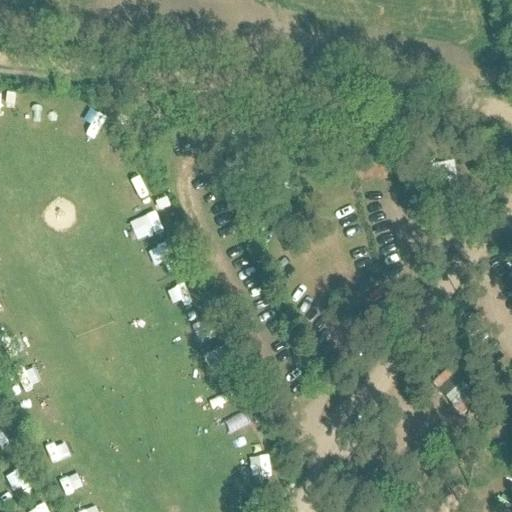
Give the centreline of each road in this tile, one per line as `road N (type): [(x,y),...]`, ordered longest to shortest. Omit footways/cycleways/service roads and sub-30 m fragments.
road 1 (track): [(0,58),(511,114)]
road 2 (track): [(511,400),(478,409),(413,459),(403,511)]
